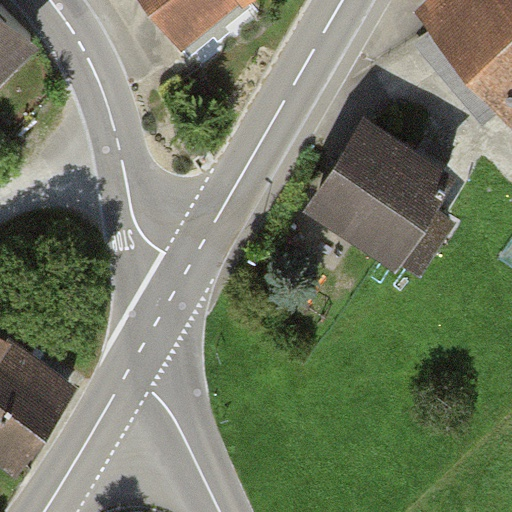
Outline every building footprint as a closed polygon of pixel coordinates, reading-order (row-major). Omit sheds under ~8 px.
[(214,0),(132,0),(163,40),(214,0)] [(511,0),(424,0),(414,10),(511,108),(511,0)] [(0,82),(38,46),(0,6),(0,82)] [(442,181),(367,132),(315,211),(390,260),(442,181)] [(0,472),(59,385),(0,345),(0,472)]
